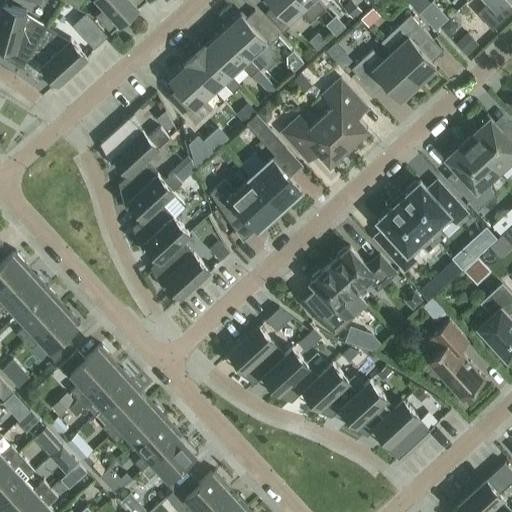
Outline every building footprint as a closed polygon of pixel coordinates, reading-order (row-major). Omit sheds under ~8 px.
[(22,65),(47,25),(25,12),(26,9),(4,3),(4,0),(3,0),(0,12),(0,43),(13,47),(7,56),(3,54),(2,55),(22,65)] [(12,0),(12,4),(49,9),(50,0),(12,0)] [(98,0),(104,5),(95,14),(111,31),(132,11),(129,8),(137,1),(138,0),(98,0)] [(317,14),(304,0),(270,0),(274,3),(265,11),(283,31),(293,22),(289,18),(298,10),(309,21),(317,14)] [(304,0),(317,14),(325,6),(319,0),(304,0)] [(428,0),(407,0),(418,11),(430,1),(428,0)] [(484,0),(486,2),(476,11),(492,28),(511,9),(511,5),(506,0),(484,0)] [(369,34),(384,21),(376,11),(360,24),(369,34)] [(225,31),(258,67),(267,60),(256,48),(265,40),(268,44),(278,35),(261,16),(252,24),(241,12),(228,23),(231,26),(225,31)] [(390,50),(418,81),(436,64),(418,45),(430,35),(410,13),(381,40),(390,50)] [(68,38),(47,25),(22,65),(40,78),(41,77),(37,74),(42,65),(56,80),(51,85),(51,86),(86,54),(70,36),(68,38)] [(99,26),(86,38),(94,47),(107,36),(99,26)] [(205,45),(230,72),(240,63),(250,75),(258,67),(225,31),(219,36),(217,34),(205,45)] [(205,45),(187,61),(213,88),(222,79),(233,91),(241,84),(230,72),(205,45)] [(418,81),(390,50),(382,58),(372,47),(351,67),(371,88),(383,78),(400,97),(418,81)] [(213,88),(187,61),(169,78),(186,95),(177,104),(194,123),(213,106),(204,96),(213,88)] [(321,114),(348,144),(368,126),(356,114),(366,104),(340,76),(323,92),(333,103),(321,114)] [(118,182),(158,146),(169,135),(160,125),(148,135),(130,115),(135,111),(134,110),(99,142),(111,164),(112,164),(110,160),(113,157),(128,172),(118,181),(118,182)] [(286,145),(256,112),(246,121),(276,154),(286,145)] [(468,135),(498,168),(509,158),(511,159),(511,127),(506,133),(487,112),(476,122),(479,125),(468,135)] [(348,144),(321,114),(309,125),(299,114),(281,130),(308,159),(318,149),(329,162),(332,159),(335,162),(344,154),(341,151),(348,144)] [(198,134),(188,143),(196,167),(218,147),(207,136),(203,140),(198,134)] [(498,168),(468,135),(459,143),(456,140),(445,150),(448,153),(445,156),(462,174),(453,182),(477,208),(494,193),(487,178),(498,168)] [(132,225),(173,188),(182,180),(173,170),(164,178),(146,158),(159,146),(158,146),(118,182),(126,207),(127,207),(126,203),(129,200),(143,215),(132,225)] [(250,175),(279,207),(287,200),(290,204),(301,193),(298,190),(300,188),(271,156),(250,175)] [(279,207),(250,175),(235,189),(224,177),(209,191),(235,229),(249,216),(258,226),(260,224),(264,227),(275,217),(272,214),(279,207)] [(398,198),(435,239),(444,231),(440,226),(452,216),(456,220),(467,210),(445,187),(435,196),(420,179),(417,181),(415,179),(406,187),(408,190),(398,198)] [(150,265),(189,230),(161,200),(174,189),(173,188),(132,225),(142,249),(143,249),(142,245),(145,241),(159,257),(150,265)] [(435,239),(398,198),(389,207),(387,205),(378,213),(380,215),(377,218),(393,235),(383,244),(404,268),(415,258),(411,253),(423,242),(427,247),(435,239)] [(511,205),(492,223),(500,233),(511,221),(511,205)] [(486,224),(451,256),(452,257),(462,268),(496,236),(486,224)] [(189,230),(150,265),(163,287),(164,286),(162,282),(165,279),(179,295),(172,301),(173,302),(209,269),(181,238),(189,231),(189,230)] [(329,262),(355,290),(368,278),(377,287),(395,271),(379,253),(369,262),(365,262),(349,244),(346,246),(343,246),(337,252),(336,254),(337,255),(329,262)] [(0,294),(31,266),(15,248),(0,261),(0,294)] [(355,290),(329,262),(322,269),(321,268),(319,268),(312,274),(312,277),(309,280),(326,297),(326,302),(313,313),(334,331),(352,314),(341,302),(355,290)] [(17,312),(47,284),(31,266),(0,294),(0,309),(8,302),(17,312)] [(511,309),(511,291),(502,281),(480,301),(491,312),(477,325),(507,357),(511,352),(511,315),(509,312),(511,309)] [(47,284),(17,312),(26,322),(17,330),(24,338),(64,302),(47,284)] [(436,300),(424,309),(436,324),(448,315),(436,300)] [(64,302),(24,338),(31,346),(41,337),(50,347),(47,350),(55,359),(73,343),(65,334),(80,320),(64,302)] [(469,339),(449,318),(428,337),(439,349),(427,359),(462,398),(485,377),(459,348),(469,339)] [(254,381),(292,345),(284,352),(258,324),(222,358),(223,358),(229,352),(243,367),(240,370),(237,368),(236,369),(254,381)] [(306,334),(298,341),(305,349),(313,342),(306,334)] [(77,397),(117,360),(100,342),(85,357),(77,348),(59,364),(68,374),(71,371),(80,380),(70,389),(77,397)] [(318,373),(292,345),(254,381),(255,381),(264,372),(278,388),(275,391),(270,389),(270,390),(291,399),(332,360),(318,373)] [(103,406),(133,378),(117,360),(77,397),(84,405),(94,396),(103,406)] [(348,377),(332,360),(291,399),(304,388),(318,403),(314,406),(310,404),(310,405),(330,414),(369,378),(364,383),(354,372),(348,377)] [(1,373),(20,392),(32,381),(14,361),(1,373)] [(109,432),(149,396),(133,378),(103,406),(112,416),(102,425),(109,432)] [(395,406),(369,378),(330,414),(331,415),(341,405),(355,421),(352,424),(348,422),(347,423),(366,433),(403,399),(395,406)] [(59,413),(74,400),(67,392),(52,405),(59,413)] [(135,441),(165,414),(149,396),(109,432),(117,440),(126,431),(135,441)] [(403,399),(366,433),(366,434),(374,427),(388,442),(385,445),(381,442),(381,443),(398,456),(429,428),(403,399)] [(21,447),(39,419),(27,412),(10,440),(21,447)] [(165,414),(135,441),(144,451),(135,460),(142,468),(181,431),(165,414)] [(34,436),(50,454),(62,443),(45,425),(34,436)] [(66,440),(82,457),(89,451),(92,448),(76,430),(66,440)] [(173,489),(191,472),(183,464),(198,450),(181,431),(142,468),(149,476),(159,467),(167,476),(164,479),(173,489)] [(1,452),(0,450),(0,467),(18,451),(11,443),(1,452)] [(0,499),(25,477),(34,469),(25,459),(18,451),(0,467),(0,499)] [(86,465),(103,483),(113,474),(96,456),(86,465)] [(508,511),(511,509),(500,496),(502,495),(499,491),(511,479),(511,469),(504,461),(451,509),(451,510),(457,505),(463,511),(508,511)] [(201,511),(231,485),(214,467),(199,481),(191,472),(173,489),(182,498),(185,496),(194,505),(185,511),(201,511)] [(120,476),(109,486),(115,492),(132,477),(126,471),(120,476)] [(25,477),(0,499),(0,504),(6,511),(22,511),(51,486),(44,479),(34,488),(25,477)] [(237,511),(247,503),(231,485),(201,511),(237,511)] [(58,494),(51,486),(22,511),(56,511),(48,503),(58,494)] [(130,491),(121,499),(128,506),(137,498),(130,491)] [(148,511),(140,502),(130,510),(131,511),(148,511)] [(255,511),(247,503),(237,511),(255,511)]
